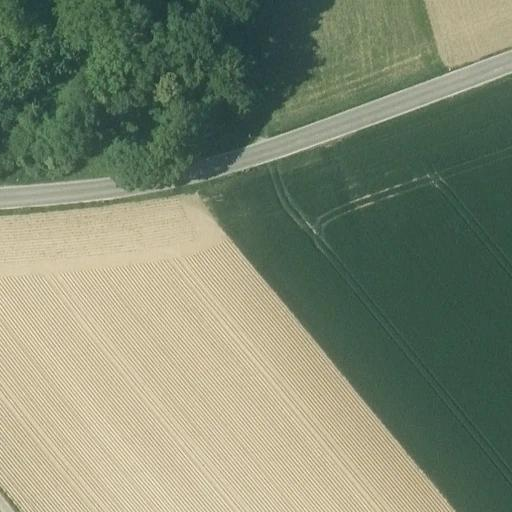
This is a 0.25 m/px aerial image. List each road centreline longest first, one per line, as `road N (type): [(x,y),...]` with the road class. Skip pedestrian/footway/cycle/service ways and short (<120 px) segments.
road 1 (secondary): [(0,200),(106,192),(215,171),(511,61)]
road 2 (track): [(264,157),(244,0)]
